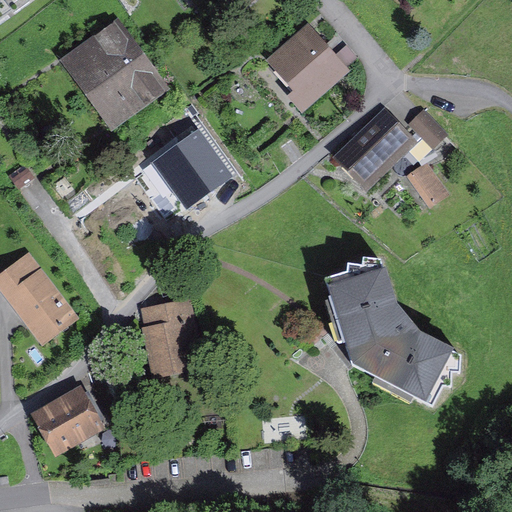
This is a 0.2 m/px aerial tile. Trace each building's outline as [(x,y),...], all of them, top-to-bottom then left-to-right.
[(0,0),(0,24),(32,0),(0,0)] [(225,0),(240,18),(264,0),(225,0)] [(402,0),(411,11),(425,0),(402,0)] [(123,23),(64,63),(113,136),(172,96),(123,23)] [(308,28),(266,66),(309,113),(352,75),(308,28)] [(425,109),(410,122),(424,139),(418,143),(428,155),(449,138),(425,109)] [(379,115),(328,163),(356,192),(407,145),(379,115)] [(206,133),(156,164),(191,215),(241,180),(206,133)] [(430,207),(451,194),(431,161),(410,174),(430,207)] [(33,257),(0,281),(0,287),(45,347),(81,320),(33,257)] [(389,261),(330,284),(360,364),(427,413),(465,361),(416,323),(389,261)] [(194,308),(143,316),(154,383),(205,375),(194,308)] [(92,388),(37,415),(60,460),(115,433),(92,388)]
